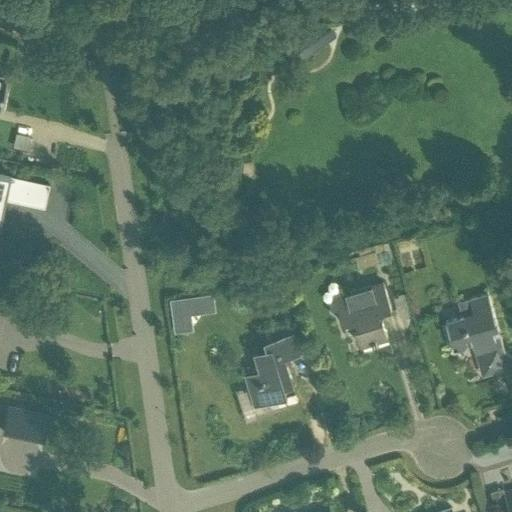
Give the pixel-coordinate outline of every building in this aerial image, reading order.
[(284,33),(302,59),(337,34),(320,8),(284,33)] [(28,157),(32,137),(13,133),(8,153),(28,157)] [(0,228),(6,200),(1,199),(3,189),(10,191),(13,177),(11,176),(12,175),(0,171),(0,228)] [(272,290),(280,296),(285,295),(289,290),(288,284),(280,279),(274,280),(270,285),(272,290)] [(334,296),(342,322),(355,318),(357,325),(355,326),(361,343),(388,335),(382,318),(381,318),(378,311),(391,307),(383,281),(334,296)] [(0,313),(13,316),(19,292),(0,287),(0,313)] [(454,349),(466,345),(468,340),(472,339),(476,355),(486,352),(492,373),(511,367),(511,353),(505,350),(488,293),(458,302),(462,314),(460,317),(446,321),(454,349)] [(245,374),(255,405),(288,394),(285,387),(295,384),(287,357),(302,352),(295,331),(264,340),(267,348),(254,352),(260,369),(245,374)] [(9,406),(4,433),(44,441),(49,414),(9,406)] [(490,492),(495,508),(507,504),(502,488),(490,492)]
